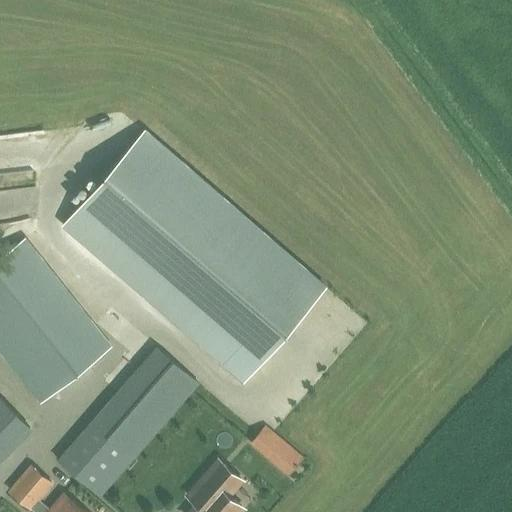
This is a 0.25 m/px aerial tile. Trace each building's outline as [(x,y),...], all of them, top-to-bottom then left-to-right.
[(244,380),(326,287),(146,130),(65,222),(244,380)] [(0,257),(0,348),(25,380),(42,402),(111,347),(25,238),(0,257)] [(198,382),(157,346),(58,459),(100,495),(198,382)] [(0,457),(31,426),(0,395),(0,457)] [(287,474),(302,457),(273,431),(267,426),(252,443),(287,474)] [(236,511),(242,505),(229,494),(242,479),(220,459),(189,495),(199,504),(192,511),(236,511)] [(33,511),(41,502),(56,486),(33,466),(10,493),(33,511)] [(41,502),(33,511),(34,511),(87,511),(66,494),(52,510),(41,502)]
